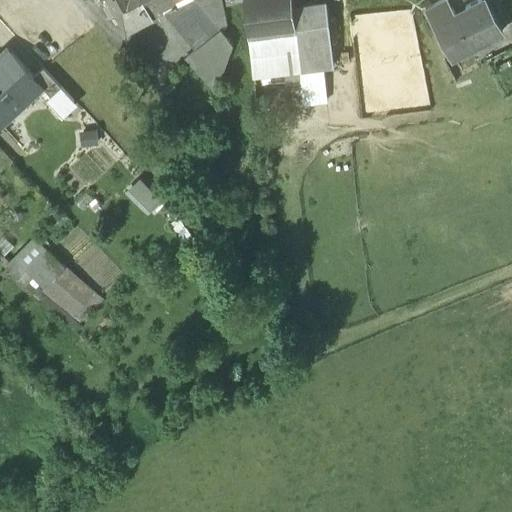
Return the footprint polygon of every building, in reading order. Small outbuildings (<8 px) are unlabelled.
[(104,0),(127,39),(164,18),(193,54),(184,61),(214,94),(235,45),(230,38),(195,0),(104,0)] [(195,0),(230,38),(221,3),(220,0),(195,0)] [(242,0),(242,1),(253,80),(285,76),(286,88),(301,87),(304,112),(328,109),(325,72),(334,72),(327,2),(292,6),(291,0),(242,0)] [(446,0),(443,0),(425,9),(433,24),(453,13),(446,0)] [(479,0),(453,13),(433,24),(443,43),(448,41),(456,57),(501,34),(483,0),(479,0)] [(5,49),(0,54),(0,125),(40,89),(41,88),(32,78),(5,49)] [(77,108),(42,69),(32,78),(41,88),(40,89),(66,118),(77,108)] [(95,134),(80,135),(82,148),(96,147),(95,134)] [(139,180),(124,196),(147,219),(163,204),(139,180)] [(26,273),(46,253),(36,243),(9,272),(24,287),(32,279),(26,273)] [(46,253),(26,273),(32,279),(44,291),(64,271),(46,253)] [(44,291),(32,279),(24,287),(24,288),(73,336),(103,306),(66,269),(64,271),(44,291)] [(309,334),(288,351),(301,366),(321,349),(309,334)]
